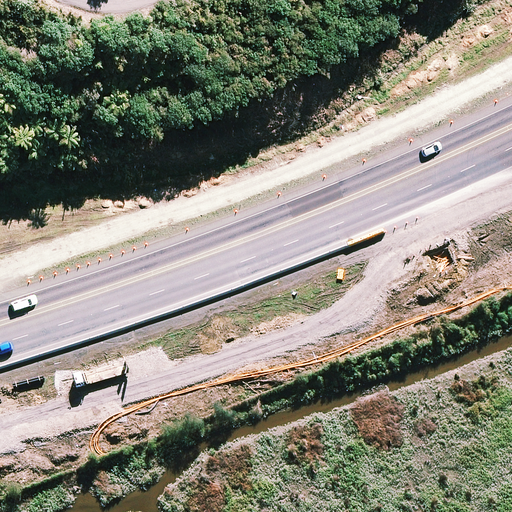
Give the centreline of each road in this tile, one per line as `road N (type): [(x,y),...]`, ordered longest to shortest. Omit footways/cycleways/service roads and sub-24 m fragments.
road 1 (track): [(511,57),(345,140),(0,258)]
road 2 (trunk): [(0,291),(237,215),(511,102)]
road 3 (trunk): [(0,352),(257,271),(511,168)]
